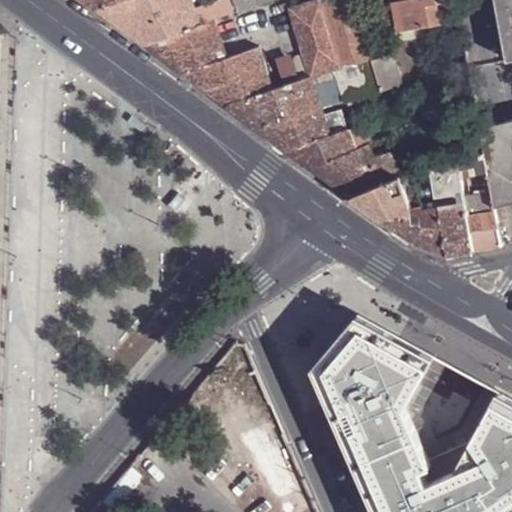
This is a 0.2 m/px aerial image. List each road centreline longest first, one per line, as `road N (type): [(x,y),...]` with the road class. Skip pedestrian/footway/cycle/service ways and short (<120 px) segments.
road 1 (tertiary): [(31,0),(326,219)]
road 2 (tertiary): [(51,511),(239,299)]
road 3 (residential): [(239,299),(334,511)]
